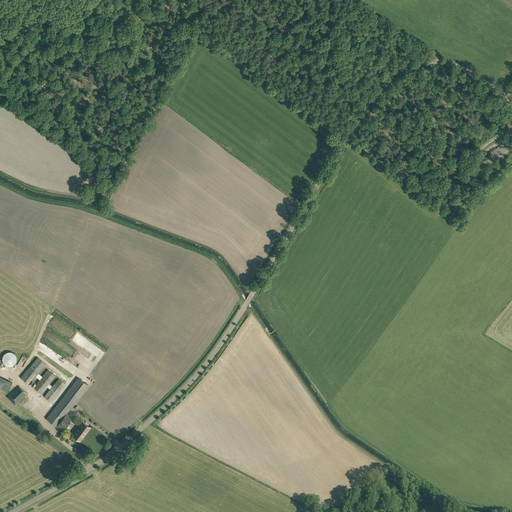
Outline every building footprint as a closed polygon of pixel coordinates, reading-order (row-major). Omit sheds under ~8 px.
[(38,373),(46,364),(37,357),(30,367),(29,367),(21,377),(29,384),(34,377),(34,378),(36,376),(39,379),(33,387),(41,394),(47,386),(50,389),(44,396),(51,402),(65,384),(59,378),(52,386),(49,384),(56,376),(48,369),(42,376),(38,373)] [(0,387),(8,392),(12,382),(0,376),(0,387)] [(62,430),(72,417),(67,413),(88,385),(78,377),(46,418),(62,430)] [(15,405),(26,394),(19,386),(7,397),(15,405)] [(80,440),(90,427),(83,421),(73,435),(80,440)]
